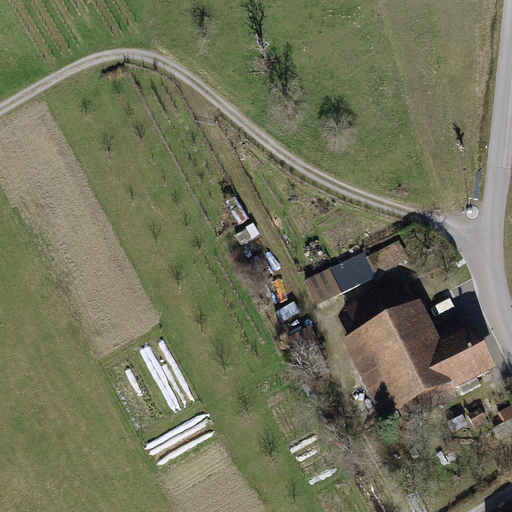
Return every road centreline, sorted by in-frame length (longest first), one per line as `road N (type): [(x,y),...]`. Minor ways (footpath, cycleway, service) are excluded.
road 1 (track): [(486,241),(298,166),(164,65),(122,52),(24,88),(0,105)]
road 2 (residential): [(511,47),(486,241),(497,309),(511,339)]
